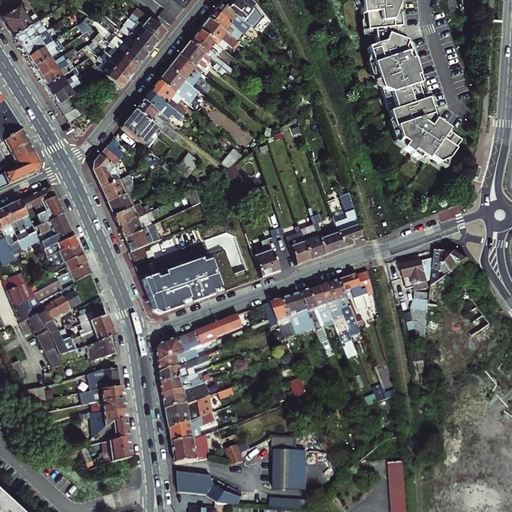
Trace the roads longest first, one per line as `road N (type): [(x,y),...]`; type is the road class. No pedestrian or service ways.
road 1 (residential): [(487,210),(134,340)]
road 2 (residential): [(66,168),(204,0)]
road 3 (tertiary): [(511,9),(494,203)]
road 4 (primary): [(66,168),(134,340)]
road 5 (residential): [(151,496),(70,508),(0,445)]
road 6 (primary): [(0,58),(66,168)]
